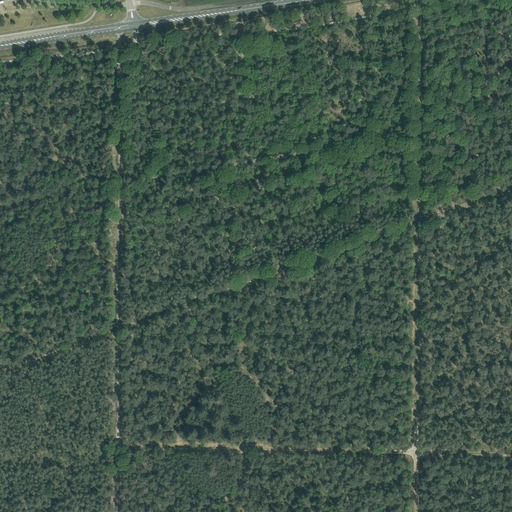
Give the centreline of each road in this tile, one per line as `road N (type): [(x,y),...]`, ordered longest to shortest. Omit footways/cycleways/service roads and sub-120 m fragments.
road 1 (track): [(511,453),(118,442)]
road 2 (track): [(416,511),(418,133)]
road 3 (track): [(118,511),(118,184)]
road 4 (primary): [(134,25),(311,0)]
road 5 (track): [(118,184),(117,28)]
road 6 (track): [(212,295),(66,347)]
road 7 (primary): [(0,45),(134,25)]
road 8 (track): [(418,133),(418,0)]
road 9 (unclassified): [(252,0),(180,9),(130,4)]
